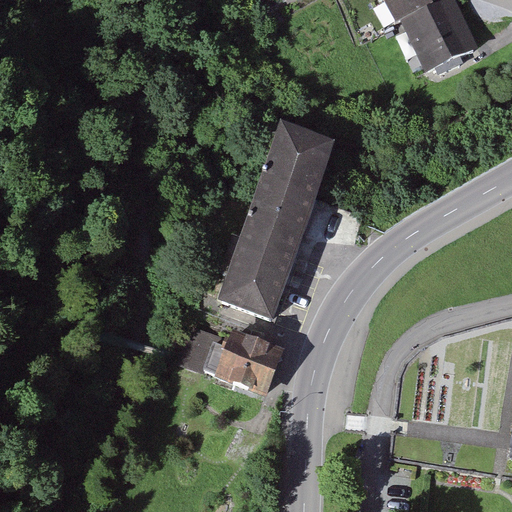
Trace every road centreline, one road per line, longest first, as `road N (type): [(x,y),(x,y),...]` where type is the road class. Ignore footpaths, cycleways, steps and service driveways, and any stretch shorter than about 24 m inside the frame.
road 1 (secondary): [(511,179),(389,253),(347,296),(314,372),(303,511)]
road 2 (residential): [(366,511),(385,388),(402,349),(434,326),(511,307)]
